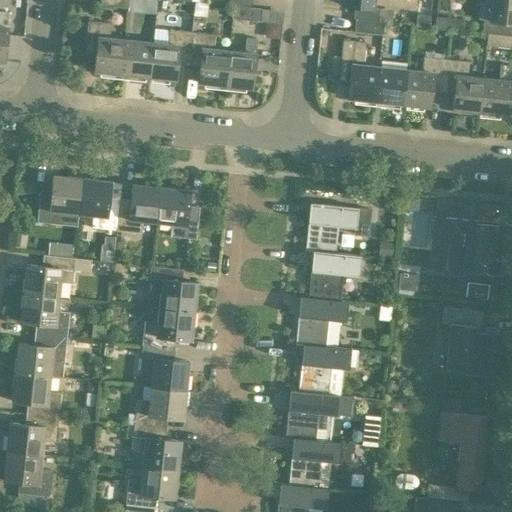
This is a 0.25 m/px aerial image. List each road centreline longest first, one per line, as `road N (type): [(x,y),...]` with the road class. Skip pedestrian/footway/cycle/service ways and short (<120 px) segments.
road 1 (residential): [(247,511),(215,463),(249,133)]
road 2 (residential): [(511,157),(290,137)]
road 3 (residential): [(249,133),(42,111)]
road 4 (residential): [(290,137),(304,0)]
